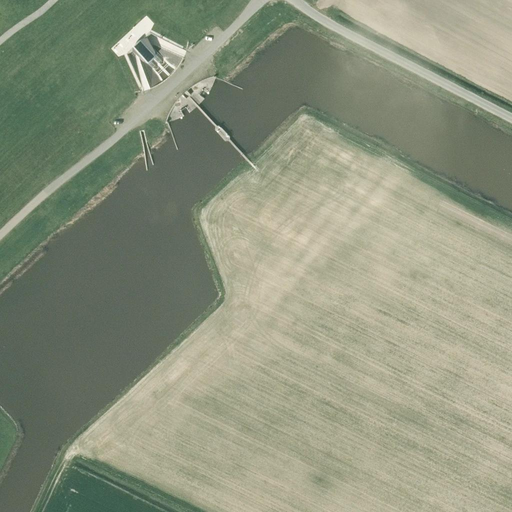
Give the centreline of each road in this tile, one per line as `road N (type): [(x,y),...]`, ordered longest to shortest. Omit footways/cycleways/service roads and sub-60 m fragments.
road 1 (unclassified): [(0,233),(258,0)]
road 2 (unclassified): [(511,121),(295,0)]
